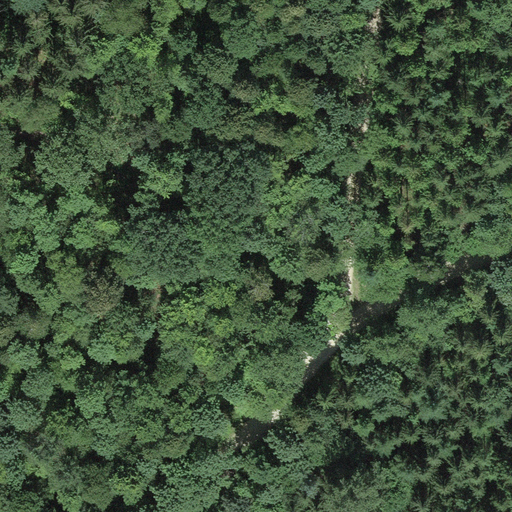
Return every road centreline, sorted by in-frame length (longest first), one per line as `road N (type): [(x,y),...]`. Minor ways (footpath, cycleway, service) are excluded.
road 1 (track): [(511,234),(427,271),(336,331),(194,511)]
road 2 (track): [(336,331),(373,0)]
